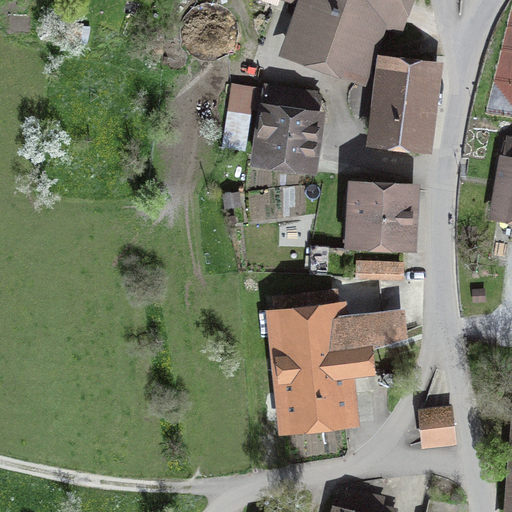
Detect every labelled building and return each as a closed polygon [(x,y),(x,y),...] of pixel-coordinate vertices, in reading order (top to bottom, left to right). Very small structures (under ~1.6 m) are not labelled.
[(258,0),(297,12),(279,66),(358,92),(380,31),(402,39),(415,0),(258,0)] [(442,72),(378,64),(366,155),(431,163),(442,72)] [(231,79),(225,144),(250,147),(257,81),(231,79)] [(324,119),(255,112),(248,176),(317,183),(324,119)] [(511,161),(502,160),(490,225),(511,229),(511,161)] [(350,191),(348,257),(414,259),(416,193),(350,191)] [(222,201),(224,214),(240,211),(238,198),(222,201)] [(327,253),(312,252),(311,280),(326,280),(327,253)] [(399,267),(355,266),(355,284),(399,285),(399,267)] [(339,306),(266,314),(283,444),(357,434),(352,396),(377,393),(373,360),(409,345),(404,316),(341,322),(339,306)] [(450,411),(417,415),(421,452),(454,448),(450,411)]
